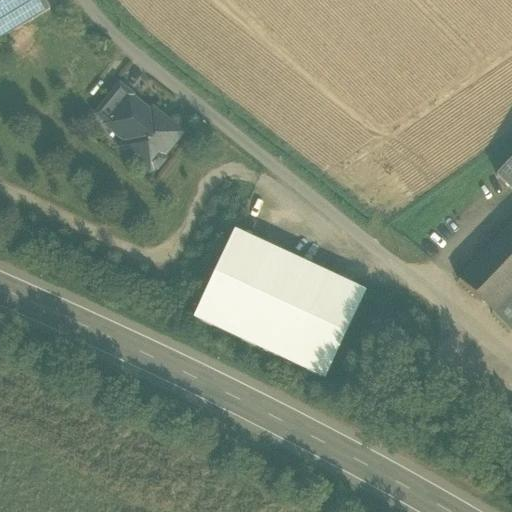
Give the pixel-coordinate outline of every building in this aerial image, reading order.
[(40,0),(0,0),(0,40),(48,11),(40,0)] [(118,85),(94,117),(126,142),(118,152),(150,177),(183,134),(118,85)] [(511,192),(511,159),(496,176),(511,192)] [(493,315),(511,295),(511,224),(458,281),(493,315)] [(233,233),(192,321),(323,382),(365,294),(233,233)] [(511,295),(493,315),(510,332),(511,330),(511,295)]
